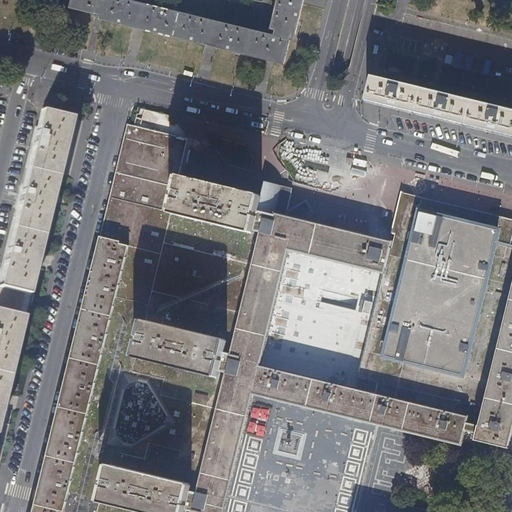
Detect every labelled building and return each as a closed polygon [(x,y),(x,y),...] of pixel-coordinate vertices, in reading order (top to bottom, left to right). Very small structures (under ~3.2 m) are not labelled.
[(72,0),(70,8),(95,14),(96,11),(103,12),(102,16),(101,20),(284,64),(291,34),(295,35),(303,0),(275,0),(268,30),(275,32),(274,36),(128,0),(72,0)] [(367,101),(511,135),(511,110),(373,77),(367,101)] [(0,287),(28,294),(72,117),(42,109),(0,277),(0,287)] [(178,134),(180,124),(157,118),(154,128),(178,134)] [(192,511),(202,472),(223,383),(240,315),(259,237),(253,235),(253,232),(250,233),(171,214),(171,213),(169,212),(173,197),(175,197),(176,192),(174,191),(177,177),(187,140),(129,127),(102,241),(126,247),(115,297),(132,301),(147,304),(146,307),(148,308),(145,322),(223,341),(226,343),(223,357),(220,358),(219,362),(221,363),(218,377),(214,378),(136,360),(135,363),(124,361),(112,409),(102,451),(112,453),(109,466),(189,485),(189,487),(191,488),(188,502),(185,502),(184,507),(187,507),(185,511),(135,511),(100,504),(98,511),(192,511)] [(258,210),(261,198),(259,195),(180,176),(177,177),(174,191),(176,192),(175,197),(173,197),(169,212),(171,213),(171,214),(250,233),(253,232),(256,218),(254,217),(256,213),(258,212),(258,210)] [(385,354),(420,210),(423,198),(404,193),(392,240),(384,274),(366,349),(359,379),(378,383),(385,354)] [(497,229),(500,216),(423,198),(420,210),(497,229)] [(453,410),(376,391),(262,364),(272,323),(290,251),(384,274),(392,240),(274,211),(274,214),(258,210),(258,212),(256,213),(254,217),(256,218),(253,232),(253,235),(259,237),(240,315),(223,383),(202,472),(192,511),(226,511),(254,396),(463,446),(467,430),(480,433),(483,425),(469,421),(471,414),(453,410)] [(462,373),(492,253),(497,229),(420,210),(385,354),(378,383),(376,391),(453,410),(462,373)] [(506,245),(511,222),(511,218),(500,216),(497,229),(492,253),(504,255),(506,245)] [(93,387),(94,380),(102,350),(115,297),(126,247),(102,241),(35,511),(61,511),(81,436),(83,428),(93,387)] [(483,425),(511,305),(511,246),(506,245),(504,255),(492,253),(462,373),(453,410),(471,414),(469,421),(483,425)] [(320,322),(330,283),(293,274),(283,313),(320,322)] [(509,448),(511,434),(511,305),(483,425),(480,433),(479,441),(509,448)] [(0,409),(23,316),(0,310),(0,409)] [(223,357),(226,343),(223,341),(145,322),(142,322),(138,336),(141,338),(140,342),(137,342),(134,357),(136,358),(136,360),(214,378),(218,377),(221,363),(219,362),(220,358),(223,357)] [(101,382),(109,351),(102,350),(94,380),(101,382)] [(88,430),(98,388),(93,387),(83,428),(88,430)] [(0,464),(10,425),(0,422),(0,464)] [(63,511),(79,450),(84,451),(87,437),(81,436),(61,511),(63,511)] [(188,502),(191,488),(189,487),(189,485),(109,466),(109,468),(106,467),(103,482),(105,483),(104,487),(102,487),(98,501),(100,502),(100,504),(135,511),(185,511),(187,507),(184,507),(185,502),(188,502)]
